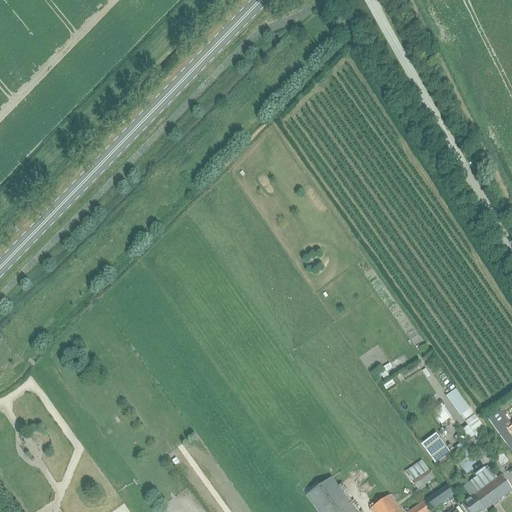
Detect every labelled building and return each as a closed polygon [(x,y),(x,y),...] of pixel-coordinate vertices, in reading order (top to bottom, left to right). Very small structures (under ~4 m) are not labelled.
[(384,367),(391,362),(388,358),(381,362),(384,367)] [(385,371),(380,374),(384,381),(390,378),(386,372),(392,369),(389,364),(383,368),(385,371)] [(457,389),(447,396),(477,439),(487,432),(457,389)] [(511,425),(501,411),(488,420),(511,453),(511,425)] [(436,434),(422,444),(436,464),(451,453),(436,434)] [(500,461),(506,457),(503,451),(496,455),(500,461)] [(468,452),(456,461),(464,472),(466,475),(471,472),(473,470),(471,467),(476,463),(468,452)] [(423,462),(406,473),(418,490),(434,478),(423,462)] [(484,511),(511,492),(501,477),(497,480),(489,469),(465,486),(473,497),(462,505),(467,511),(484,511)] [(355,511),(332,479),(307,496),(317,511),(355,511)] [(428,493),(432,498),(448,485),(445,480),(428,493)] [(433,511),(442,504),(453,496),(447,488),(427,502),(433,511)] [(401,511),(390,495),(370,509),(371,511),(401,511)] [(425,503),(411,511),(426,511),(430,510),(425,503)]
